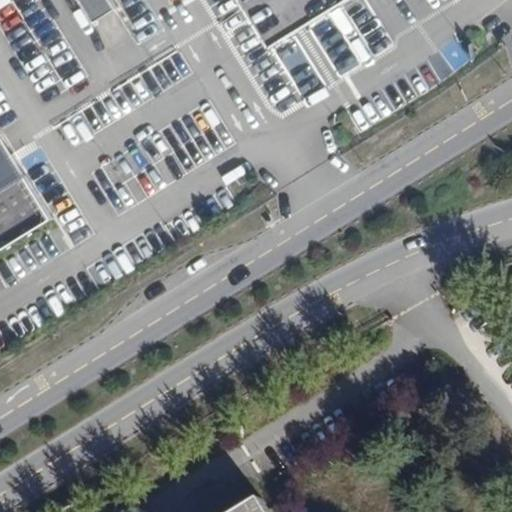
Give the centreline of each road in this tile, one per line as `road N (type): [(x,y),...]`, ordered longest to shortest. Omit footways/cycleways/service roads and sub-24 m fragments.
road 1 (tertiary): [(511,106),(0,423)]
road 2 (tertiary): [(0,497),(334,293),(511,216)]
road 3 (unknown): [(61,0),(184,197)]
